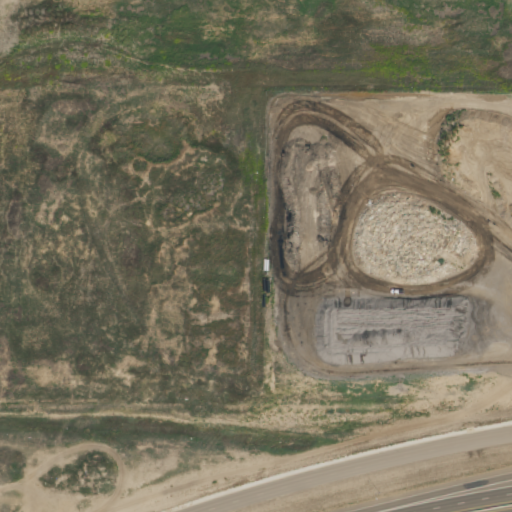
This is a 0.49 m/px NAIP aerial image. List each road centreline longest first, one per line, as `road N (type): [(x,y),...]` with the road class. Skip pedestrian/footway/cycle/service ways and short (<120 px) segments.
road 1 (secondary): [(511,434),(203,511)]
road 2 (motorway): [(511,484),(375,511)]
